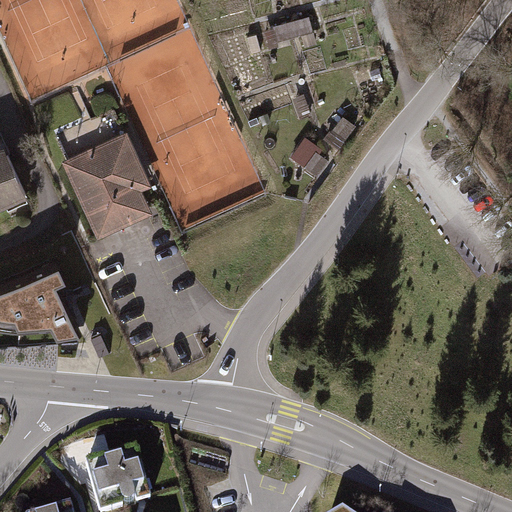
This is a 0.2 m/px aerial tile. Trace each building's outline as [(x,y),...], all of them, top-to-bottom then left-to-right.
[(126,136),(61,167),(97,242),(152,216),(141,194),(152,188),(126,136)] [(11,149),(0,153),(0,214),(33,200),(11,149)] [(0,325),(33,329),(82,326),(49,261),(0,282),(0,325)] [(139,447),(88,462),(102,511),(104,511),(154,498),(139,447)] [(39,511),(75,511),(73,503),(39,511)]
